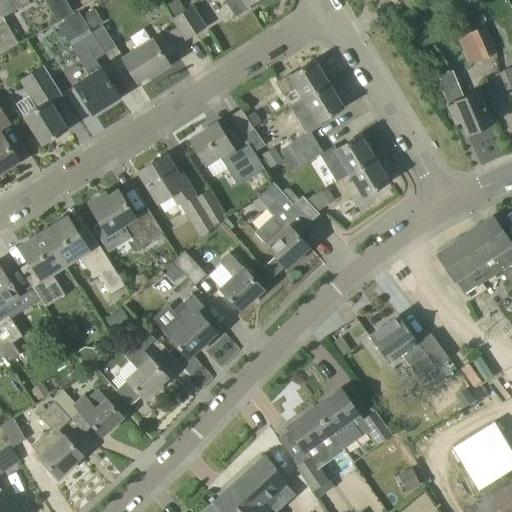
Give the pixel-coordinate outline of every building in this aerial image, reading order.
[(0,0),(0,11),(3,17),(19,8),(30,1),(29,0),(0,0)] [(74,12),(66,0),(46,0),(58,21),(74,12)] [(225,0),(236,17),(251,8),(248,4),(255,0),(225,0)] [(207,26),(196,9),(194,5),(173,19),(178,27),(183,36),(185,39),(207,26)] [(84,17),(91,28),(103,21),(95,9),(84,17)] [(0,53),(18,42),(6,21),(0,24),(0,53)] [(92,32),(106,53),(117,46),(103,24),(92,32)] [(497,52),(485,25),(470,32),(482,59),(497,52)] [(183,36),(178,27),(165,35),(171,44),(183,36)] [(97,59),(106,53),(92,32),(72,45),(90,75),(76,84),(94,113),(120,97),(97,59)] [(124,57),(139,82),(149,76),(150,78),(170,65),(153,38),(124,57)] [(305,98),(329,84),(315,61),(292,75),(290,73),(276,82),(284,94),(297,86),(305,98)] [(56,134),(67,127),(47,95),(56,89),(61,96),(63,95),(45,67),(22,81),(39,107),(25,116),(43,145),(57,136),(56,134)] [(453,70),(437,77),(456,123),(462,121),(468,134),(494,123),(479,89),(464,95),(453,70)] [(287,161),(318,143),(311,132),(322,125),(320,121),(343,107),(329,84),(305,98),(291,107),(308,133),(280,150),(287,161)] [(0,129),(11,122),(0,104),(0,172),(19,161),(0,130),(0,129)] [(254,127),(247,117),(242,109),(231,115),(244,136),(255,129),(254,127)] [(247,117),(254,127),(262,122),(255,112),(247,117)] [(237,152),(217,122),(190,139),(207,165),(220,156),(238,185),(265,168),(249,144),(237,152)] [(351,173),(375,158),(360,135),(337,149),(335,145),(324,152),(318,143),(287,161),(293,171),(320,155),(336,181),(350,172),(351,173)] [(275,147),(262,154),(271,168),(283,160),(275,147)] [(198,198),(195,193),(182,174),(179,175),(166,154),(140,171),(159,202),(173,194),(179,203),(179,202),(200,236),(215,226),(214,225),(225,218),(208,191),(198,198)] [(375,158),(351,173),(365,196),(389,181),(375,158)] [(293,205),(285,195),(273,181),(263,189),(274,201),(268,207),(274,214),(256,231),(268,245),(287,267),(310,247),(296,231),(307,221),(293,205)] [(315,194),(323,208),(336,200),(328,186),(315,194)] [(300,199),(290,189),(285,195),(293,205),(300,199)] [(135,216),(119,190),(108,196),(106,192),(89,203),(109,233),(124,224),(139,247),(163,232),(148,208),(135,216)] [(293,205),(307,221),(310,223),(320,214),(303,196),(300,199),(293,205)] [(511,212),(503,218),(511,231),(511,212)] [(125,285),(113,265),(99,242),(88,249),(68,216),(44,231),(65,264),(78,256),(92,278),(99,273),(111,294),(125,285)] [(511,244),(497,222),(494,217),(476,228),(485,242),(493,236),(501,249),(503,248),(511,263),(502,270),(511,285),(511,244)] [(501,269),(502,270),(511,263),(503,248),(501,249),(493,236),(485,242),(476,228),(460,238),(477,263),(476,264),(486,280),(501,269)] [(51,273),(65,264),(44,231),(21,246),(41,279),(31,285),(44,307),(64,294),(51,273)] [(466,293),(486,280),(476,264),(477,263),(460,238),(438,253),(455,280),(457,279),(466,293)] [(173,261),(195,285),(207,274),(185,250),(173,261)] [(222,288),(241,309),(264,289),(230,252),(220,261),(234,277),(222,288)] [(172,280),(182,270),(173,261),(172,261),(163,270),(172,280)] [(0,310),(20,297),(13,286),(14,285),(12,282),(11,282),(0,263),(0,310)] [(199,312),(205,307),(193,293),(174,311),(179,317),(165,331),(189,357),(217,331),(199,312)] [(0,348),(1,349),(2,349),(13,342),(13,341),(23,335),(9,314),(0,319),(0,348)] [(436,366),(399,315),(370,336),(389,363),(402,354),(410,366),(419,378),(436,366)] [(129,379),(145,398),(168,376),(144,350),(156,339),(143,325),(130,336),(135,342),(123,353),(139,370),(129,379)] [(101,356),(94,348),(84,347),(76,353),(86,371),(101,356)] [(472,363),(485,380),(494,374),(481,357),(472,363)] [(38,400),(50,392),(44,383),(32,390),(38,400)] [(341,388),(315,407),(332,431),(344,448),(368,431),(361,420),(362,420),(358,414),(359,413),(341,388)] [(476,400),(467,388),(456,395),(465,407),(476,400)] [(79,410),(103,436),(124,417),(107,398),(96,408),(85,396),(76,404),(62,389),(52,398),(55,401),(71,418),(79,410)] [(60,429),(71,418),(55,401),(47,409),(59,422),(52,428),(48,433),(47,432),(32,446),(42,457),(42,458),(59,476),(83,454),(60,429)] [(288,426),(304,450),(332,431),(315,407),(288,426)] [(393,435),(375,410),(362,420),(361,420),(368,431),(378,445),(393,435)] [(1,425),(9,440),(13,446),(26,439),(14,418),(1,425)] [(480,490),(511,469),(511,447),(495,421),(453,447),(480,490)] [(21,460),(13,446),(9,440),(0,445),(0,472),(1,474),(21,460)] [(329,479),(320,467),(312,454),(297,465),(314,489),(327,480),(329,479)] [(272,511),(264,503),(289,481),(265,455),(214,501),(222,511),(272,511)] [(421,485),(413,468),(398,474),(407,492),(421,485)] [(511,511),(511,478),(467,510),(468,511),(511,511)] [(332,488),(327,480),(314,489),(320,497),(332,488)] [(17,511),(0,487),(0,511),(17,511)] [(440,511),(428,492),(395,511),(440,511)] [(201,511),(222,511),(214,501),(201,511)]
